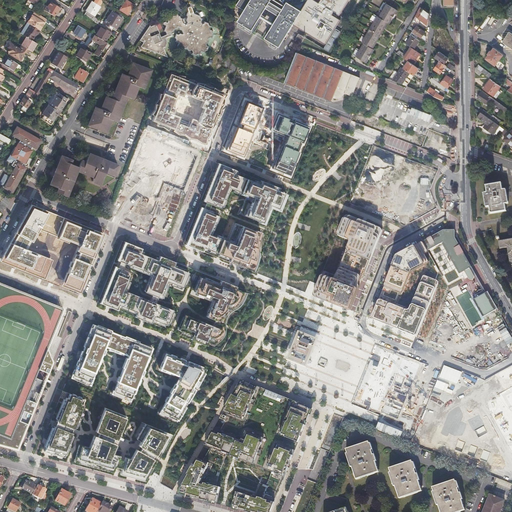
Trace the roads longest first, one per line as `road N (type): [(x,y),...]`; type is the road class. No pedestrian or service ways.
road 1 (residential): [(450,175),(423,156),(248,88),(231,100),(172,250)]
road 2 (residential): [(117,229),(26,455)]
road 3 (unknown): [(511,378),(438,422),(444,446),(511,468)]
road 4 (residential): [(151,0),(56,142)]
road 5 (residential): [(363,317),(388,252),(439,221),(448,204)]
road 6 (residential): [(80,0),(5,115)]
road 7 (residential): [(511,316),(470,241),(465,202)]
